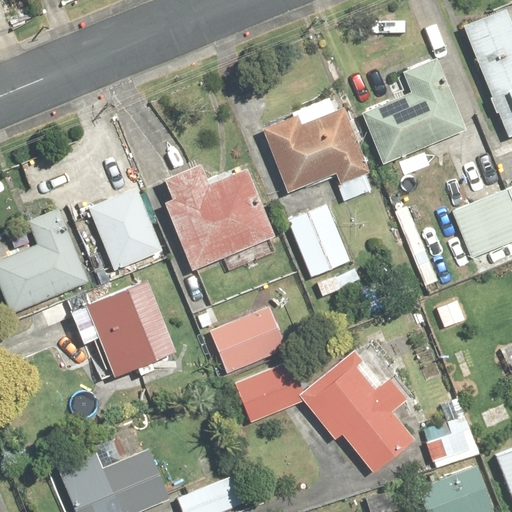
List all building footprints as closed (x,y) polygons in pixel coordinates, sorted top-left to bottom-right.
[(457,24),(503,137),(511,132),(511,48),(496,9),(457,24)] [(402,94),(358,112),(377,158),(457,124),(428,57),(393,71),(402,94)] [(288,113),(253,127),(279,192),(328,173),(332,182),(362,170),(335,106),(293,123),(288,113)] [(155,201),(186,270),(271,233),(240,163),(202,180),(192,159),(154,176),(163,197),(155,201)] [(511,183),(503,187),(511,207),(511,183)] [(130,185),(82,204),(108,270),(156,251),(130,185)] [(446,210),(468,259),(511,239),(511,216),(499,187),(446,210)] [(320,202),(280,220),(305,276),(345,259),(320,202)] [(26,242),(0,251),(0,305),(2,310),(81,278),(51,205),(17,219),(26,242)] [(402,205),(390,210),(409,256),(421,251),(402,205)] [(431,259),(413,265),(423,299),(441,293),(431,259)] [(344,269),(311,282),(317,297),(350,284),(344,269)] [(136,277),(75,301),(105,376),(166,352),(136,277)] [(453,298),(430,309),(439,328),(462,317),(453,298)] [(202,331),(219,371),(278,346),(261,306),(202,331)] [(335,434),(366,471),(405,438),(382,410),(398,396),(381,376),(371,384),(344,351),(293,393),(331,438),(335,434)] [(243,422),(297,402),(282,361),(227,381),(243,422)] [(401,399),(389,410),(409,433),(429,416),(408,393),(401,399)] [(466,417),(474,434),(510,419),(502,401),(466,417)] [(419,428),(428,460),(472,449),(463,416),(419,428)] [(87,445),(45,462),(65,511),(126,511),(163,497),(142,448),(96,467),(87,445)] [(511,446),(488,456),(510,510),(511,508),(511,446)] [(413,487),(422,511),(488,511),(469,465),(413,487)] [(231,476),(172,498),(176,511),(213,511),(241,502),(231,476)]
